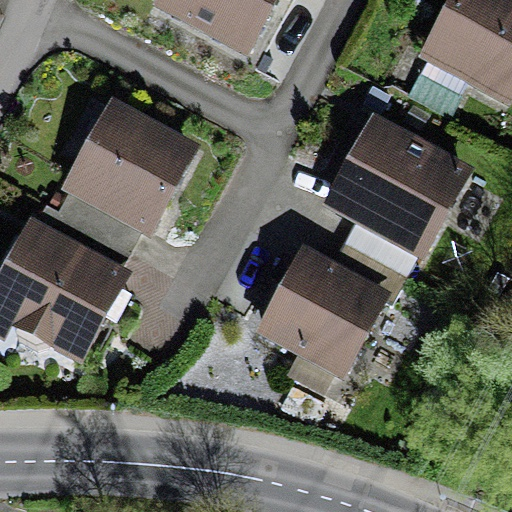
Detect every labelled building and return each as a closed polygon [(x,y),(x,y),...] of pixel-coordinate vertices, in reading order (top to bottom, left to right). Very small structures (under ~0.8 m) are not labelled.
[(273,0),(165,0),(162,7),(245,52),(273,0)] [(511,87),(511,6),(499,0),(461,0),(419,78),(459,100),(470,80),(506,99),(511,87)] [(188,157),(112,116),(72,190),(148,231),(188,157)] [(462,178),(376,130),(333,209),(419,256),(462,178)] [(0,313),(22,325),(17,335),(22,345),(38,353),(48,351),(52,343),(81,358),(121,283),(31,235),(0,293),(0,313)] [(381,302),(304,261),(265,335),(342,376),(381,302)]
